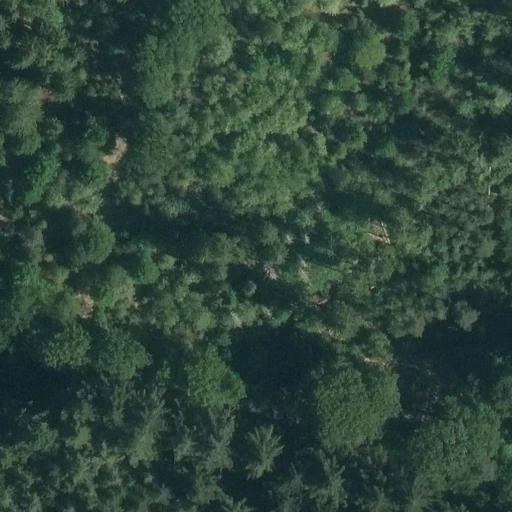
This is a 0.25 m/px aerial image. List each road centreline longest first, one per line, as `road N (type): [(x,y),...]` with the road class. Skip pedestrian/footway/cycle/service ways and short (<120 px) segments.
road 1 (track): [(511,492),(281,422)]
road 2 (track): [(228,406),(54,358)]
